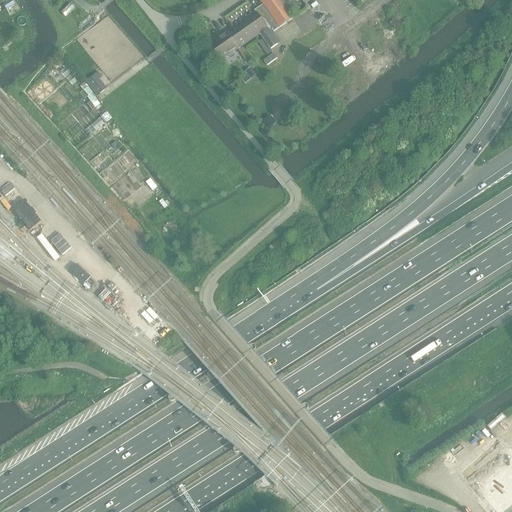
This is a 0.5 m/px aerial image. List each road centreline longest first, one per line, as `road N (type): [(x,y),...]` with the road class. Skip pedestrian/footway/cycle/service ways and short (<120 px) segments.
road 1 (motorway): [(511,208),(39,511)]
road 2 (motorway): [(99,511),(511,247)]
road 3 (motorway): [(168,511),(511,291)]
road 4 (motorway): [(314,285),(0,488)]
road 5 (motorway): [(511,93),(444,184),(314,285)]
road 6 (motorway): [(511,165),(314,285)]
road 7 (unclassified): [(259,149),(139,0)]
road 8 (track): [(297,136),(278,109),(284,95),(309,56),(382,0)]
road 9 (track): [(0,375),(66,365),(118,381)]
